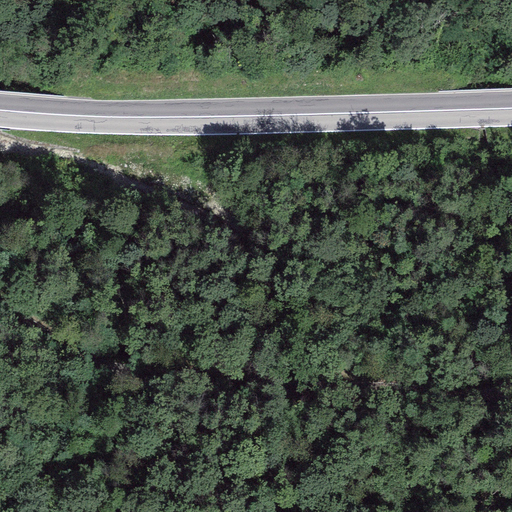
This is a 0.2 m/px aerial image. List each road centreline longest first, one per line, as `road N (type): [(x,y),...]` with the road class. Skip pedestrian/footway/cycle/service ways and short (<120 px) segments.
road 1 (unclassified): [(0,309),(92,366),(139,376),(232,378),(318,392),(452,392),(511,382)]
road 2 (tertiary): [(511,108),(135,116),(0,110)]
